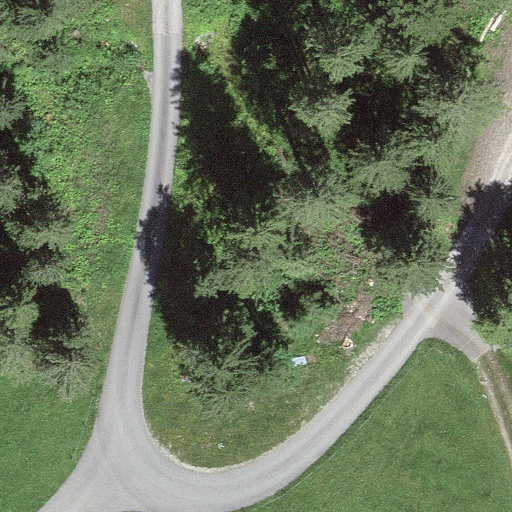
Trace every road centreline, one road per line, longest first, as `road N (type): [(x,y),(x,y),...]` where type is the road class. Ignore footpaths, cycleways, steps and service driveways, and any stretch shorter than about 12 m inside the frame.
road 1 (track): [(171,0),(163,194),(122,386),(129,453),(61,511)]
road 2 (track): [(129,453),(151,477),(185,491),(258,482),(299,458),(427,321),(511,180)]
road 3 (track): [(427,321),(475,351),(511,418)]
